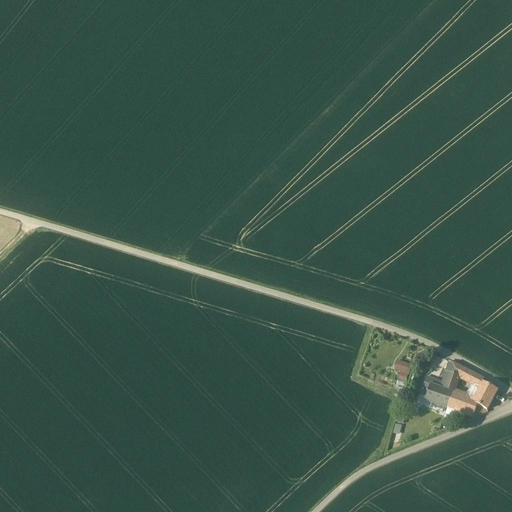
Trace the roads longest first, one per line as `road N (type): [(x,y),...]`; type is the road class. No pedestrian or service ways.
road 1 (unclassified): [(0,219),(408,335),(511,394)]
road 2 (track): [(318,511),(357,475),(511,407)]
